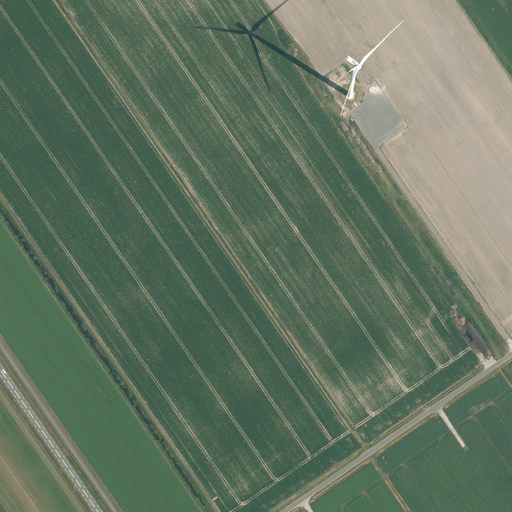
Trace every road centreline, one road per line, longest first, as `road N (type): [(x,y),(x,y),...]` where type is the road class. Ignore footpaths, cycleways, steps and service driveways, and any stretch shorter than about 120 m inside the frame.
road 1 (unclassified): [(283,511),(511,353)]
road 2 (primary): [(98,511),(0,369)]
